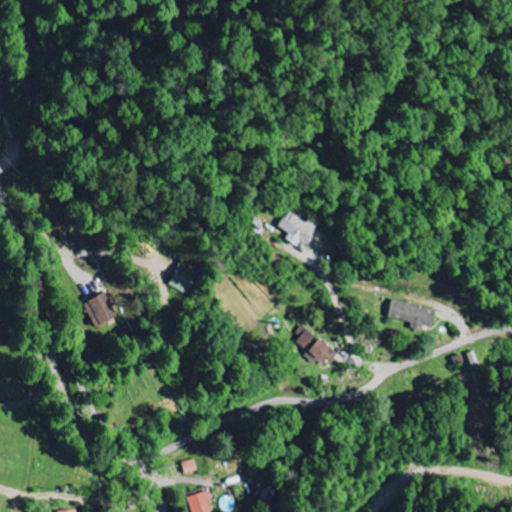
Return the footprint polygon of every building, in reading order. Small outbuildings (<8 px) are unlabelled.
[(286,240),(298,247),(300,243),(308,247),(319,229),(289,212),(280,229),(289,234),(286,240)] [(170,287),(189,295),(200,270),(182,261),(170,287)] [(98,330),(122,320),(110,294),(87,304),(98,330)] [(435,328),(439,310),(395,300),(391,317),(414,323),(413,329),(424,332),(425,326),(435,328)] [(339,354),(306,327),(295,340),(310,353),(308,354),(326,369),(339,354)] [(187,474),(200,472),(198,460),(184,463),(187,474)] [(189,498),(192,511),(215,511),(210,492),(189,498)]
